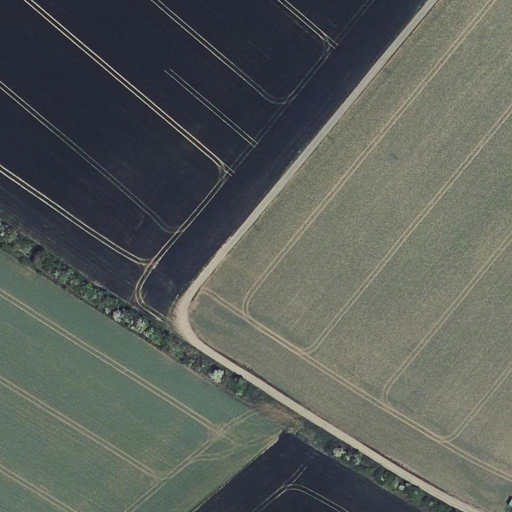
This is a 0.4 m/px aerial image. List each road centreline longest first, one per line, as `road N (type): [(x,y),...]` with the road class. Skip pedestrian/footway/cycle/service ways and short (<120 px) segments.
road 1 (track): [(433,0),(187,296),(180,313),(185,335)]
road 2 (unclassified): [(185,335),(476,511)]
